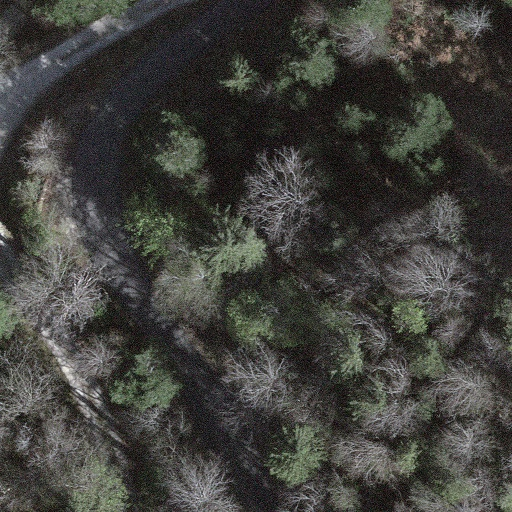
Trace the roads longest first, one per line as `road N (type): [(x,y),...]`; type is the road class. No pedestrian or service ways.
road 1 (unclassified): [(260,511),(203,398),(140,303),(113,246),(96,173),(108,115),(133,83),(166,54),(263,0)]
road 2 (track): [(128,511),(56,334),(0,257)]
road 3 (track): [(24,86),(170,0)]
